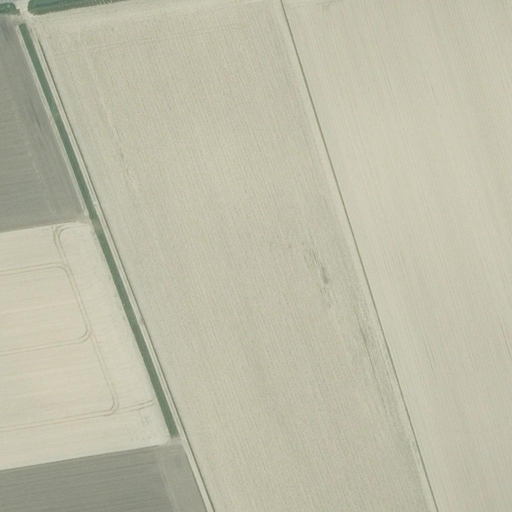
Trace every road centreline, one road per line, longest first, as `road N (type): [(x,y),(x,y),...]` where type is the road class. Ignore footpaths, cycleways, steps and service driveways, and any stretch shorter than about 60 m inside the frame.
road 1 (track): [(182,437),(168,439),(11,17),(116,0)]
road 2 (track): [(210,511),(20,0)]
